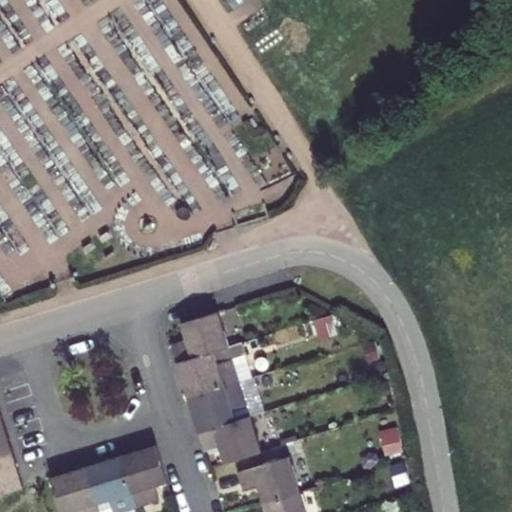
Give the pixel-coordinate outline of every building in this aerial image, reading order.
[(171,346),(177,369),(230,352),(219,312),(181,324),(186,341),(171,346)] [(316,319),(318,336),(335,334),(333,318),(316,319)] [(177,369),(187,400),(239,385),(233,363),(247,359),(244,347),(230,352),(177,369)] [(239,385),(187,400),(197,435),(236,423),(232,409),(245,405),(239,385)] [(0,454),(11,450),(1,417),(0,417),(0,454)] [(217,447),(223,467),(259,455),(249,420),(236,423),(197,435),(202,452),(217,447)] [(152,446),(119,457),(135,508),(158,501),(153,485),(164,482),(152,446)] [(0,494),(23,487),(11,450),(0,454),(0,494)] [(135,511),(135,508),(119,457),(90,466),(102,511),(135,511)] [(264,505),(298,495),(287,459),(240,474),(245,492),(259,488),(264,505)] [(61,511),(65,511),(75,509),(76,511),(102,511),(90,466),(53,477),(61,511)] [(303,511),(298,495),(264,505),(266,511),(303,511)]
